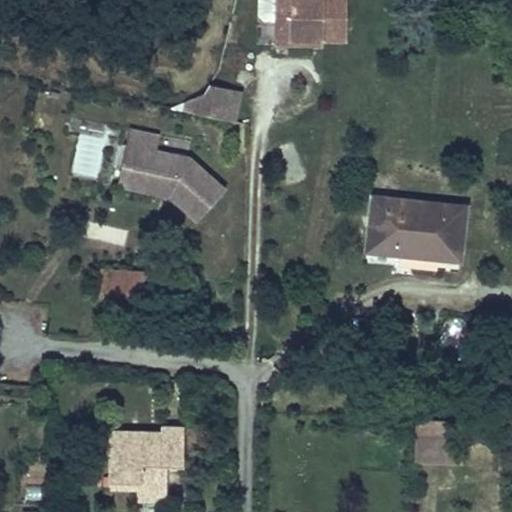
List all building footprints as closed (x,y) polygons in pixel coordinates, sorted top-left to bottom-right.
[(270,15),(270,0),(257,0),(257,15),(263,21),(270,21),(270,15)] [(347,40),(347,0),(275,0),(275,21),(290,21),(290,39),(323,40),(347,40)] [(290,39),(290,21),(275,21),(275,44),(323,45),(323,40),(290,39)] [(202,84),(199,115),(237,120),(241,89),(202,84)] [(129,181),(136,146),(155,150),(158,135),(129,130),(118,185),(170,196),(173,192),(169,189),(129,181)] [(76,131),(72,175),(102,178),(106,134),(76,131)] [(226,190),(190,157),(155,150),(136,146),(129,181),(169,189),(173,192),(170,196),(197,221),(226,190)] [(461,251),(466,206),(373,197),(367,250),(400,254),(401,245),(461,251)] [(88,220),(83,234),(121,245),(125,231),(88,220)] [(460,260),(461,251),(401,245),(400,254),(460,260)] [(149,297),(151,272),(100,270),(99,294),(149,297)] [(192,300),(194,283),(160,281),(159,298),(192,300)] [(462,453),(462,422),(417,421),(416,452),(462,453)] [(181,459),(182,428),(164,428),(164,433),(164,438),(111,437),(110,482),(140,482),(141,487),(140,498),(164,498),(165,466),(165,464),(163,464),(163,458),(181,459)] [(462,462),(462,453),(416,452),(416,461),(462,462)]
